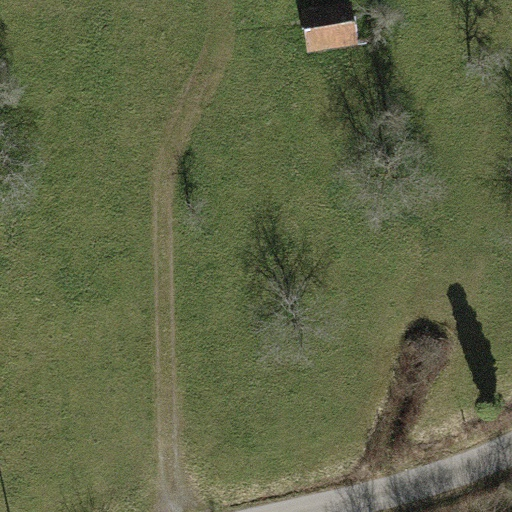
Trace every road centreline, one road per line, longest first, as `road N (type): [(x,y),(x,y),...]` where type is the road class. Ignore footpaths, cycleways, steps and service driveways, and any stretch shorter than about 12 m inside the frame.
road 1 (track): [(175,511),(159,195),(221,41),(219,0)]
road 2 (unclassified): [(511,445),(436,484),(310,511)]
